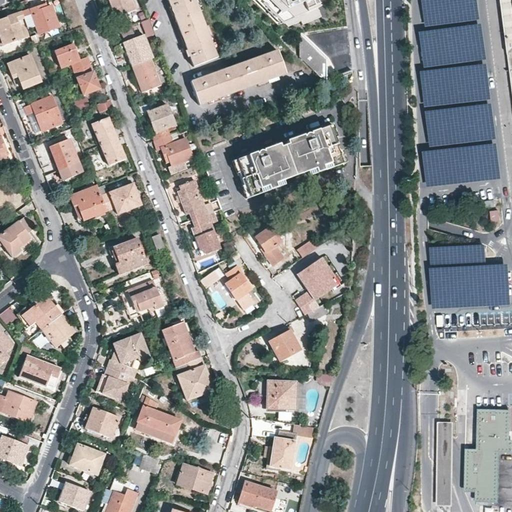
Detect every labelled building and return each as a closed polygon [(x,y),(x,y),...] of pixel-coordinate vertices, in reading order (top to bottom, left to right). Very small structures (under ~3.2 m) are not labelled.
[(136,8),(133,0),(109,0),(116,16),(136,8)] [(217,57),(194,0),(168,0),(173,12),(193,66),(217,57)] [(258,0),(285,29),(318,13),(312,1),(314,0),(258,0)] [(511,0),(502,0),(504,14),(505,20),(508,46),(509,52),(511,69),(511,71),(511,0)] [(43,5),(21,12),(23,17),(31,14),(38,34),(58,27),(50,5),(47,6),(44,8),(43,5)] [(23,17),(21,12),(17,13),(0,19),(0,33),(2,39),(5,45),(23,38),(17,19),(23,17)] [(144,32),(145,36),(154,34),(150,19),(119,28),(123,39),(144,32)] [(126,52),(131,66),(149,59),(152,59),(143,35),(122,43),(126,52)] [(299,57),(325,81),(325,59),(301,35),(299,57)] [(70,64),(73,71),(90,65),(87,57),(79,60),(75,51),(72,44),(54,52),(61,68),(70,64)] [(285,74),(276,51),(268,54),(190,82),(199,105),(285,74)] [(23,90),(41,82),(30,56),(7,64),(12,78),(17,76),(20,82),(23,90)] [(149,59),(131,66),(137,82),(142,93),(160,85),(149,59)] [(90,65),(73,71),(83,95),(99,89),(95,78),(90,65)] [(62,123),(51,96),(24,107),(28,115),(33,113),(39,125),(41,132),(62,123)] [(76,99),(77,108),(89,107),(88,97),(76,99)] [(100,112),(113,107),(109,99),(97,104),(100,112)] [(151,132),(154,140),(169,134),(168,131),(175,128),(167,106),(147,113),(150,122),(154,131),(151,132)] [(101,145),(117,138),(111,122),(109,117),(92,124),(101,145)] [(334,124),(330,125),(334,137),(337,136),(338,136),(334,124)] [(244,177),(250,196),(262,192),(260,188),(268,186),(270,186),(271,186),(273,186),(275,185),(275,184),(275,183),(282,180),(281,176),(293,171),(305,167),(307,172),(315,169),(318,169),(319,169),(320,169),(321,168),(321,167),(322,166),(330,163),(331,168),(343,163),(339,151),(327,155),(322,141),(334,137),(330,125),(311,132),(311,133),(308,133),(307,133),(306,133),(305,134),(305,135),(304,139),(305,141),(298,144),(296,137),(286,141),(287,145),(288,147),(285,148),(281,150),(280,147),(279,143),(269,147),(272,153),(265,155),(263,151),(260,150),(259,149),(257,150),(256,151),(255,152),(237,158),(244,177)] [(169,134),(154,140),(157,150),(160,149),(162,153),(163,156),(166,155),(168,161),(171,167),(192,158),(185,138),(172,143),(169,134)] [(296,137),(298,144),(305,141),(304,139),(303,135),(296,137)] [(339,151),(341,150),(337,136),(334,137),(322,141),(327,155),(339,151)] [(123,152),(117,138),(101,145),(109,165),(125,159),(123,152)] [(62,181),(82,173),(68,140),(51,147),(57,162),(55,163),(56,166),(62,181)] [(263,151),(265,155),(272,153),(269,147),(263,149),(263,151)] [(341,150),(339,151),(343,163),(347,161),(343,149),(341,150)] [(240,178),(244,177),(237,158),(232,160),(236,172),(238,171),(240,178)] [(305,167),(293,171),(294,176),(307,172),(305,167)] [(281,176),(282,180),(294,176),(293,171),(281,176)] [(244,177),(240,178),(243,185),(241,186),(245,198),(250,196),(244,177)] [(207,214),(212,212),(210,204),(204,206),(194,180),(178,186),(180,190),(177,191),(180,199),(185,215),(189,214),(191,220),(207,214)] [(97,188),(96,186),(69,197),(73,207),(76,206),(78,212),(82,221),(106,212),(100,196),(97,188)] [(122,188),(100,196),(106,212),(115,209),(118,214),(140,205),(136,195),(133,187),(124,192),(122,188)] [(3,191),(8,205),(14,203),(11,196),(9,189),(4,190),(3,191)] [(491,220),(499,219),(499,209),(491,209),(491,220)] [(216,221),(212,212),(207,214),(191,220),(194,227),(191,228),(194,237),(199,251),(203,250),(205,254),(220,248),(210,223),(216,221)] [(19,245),(30,237),(24,229),(17,220),(0,233),(0,239),(12,256),(21,249),(19,245)] [(281,242),(271,227),(256,237),(266,251),(264,253),(269,259),(273,266),(284,258),(277,247),(279,246),(278,243),(281,242)] [(164,247),(160,235),(151,238),(156,250),(164,247)] [(147,263),(137,238),(113,249),(115,255),(119,263),(115,265),(119,274),(147,263)] [(302,258),(316,249),(311,240),(308,242),(297,249),(302,258)] [(305,294),(293,302),(296,306),(302,316),(309,312),(307,308),(337,289),(319,260),(294,276),(305,294)] [(236,300),(251,289),(241,275),(243,274),(238,266),(226,274),(230,280),(225,284),(232,294),(236,300)] [(213,270),(200,280),(207,287),(219,278),(213,270)] [(153,306),(155,310),(163,307),(152,281),(127,291),(130,299),(133,306),(137,305),(139,312),(149,308),(153,306)] [(34,323),(41,331),(61,315),(52,305),(47,298),(45,299),(41,295),(32,302),(34,305),(21,316),(30,327),(34,323)] [(319,307),(309,312),(313,320),(322,316),(319,307)] [(120,311),(110,313),(111,321),(122,319),(120,311)] [(61,315),(41,331),(55,348),(75,333),(69,326),(61,315)] [(161,331),(176,368),(187,363),(201,358),(198,349),(193,351),(186,331),(182,322),(161,331)] [(300,351),(289,330),(284,333),(268,342),(279,362),(300,351)] [(0,364),(8,357),(5,352),(12,346),(0,331),(0,364)] [(148,357),(139,334),(112,345),(114,350),(116,356),(114,357),(112,362),(110,361),(109,360),(106,368),(127,376),(130,368),(133,360),(137,358),(138,361),(148,357)] [(58,374),(60,369),(27,356),(19,377),(45,387),(49,376),(56,379),(58,374)] [(201,358),(187,363),(189,370),(177,376),(186,401),(196,397),(195,393),(212,386),(208,376),(205,377),(201,366),(204,365),(201,358)] [(127,376),(106,368),(101,383),(99,382),(98,386),(95,392),(121,402),(127,386),(130,388),(134,379),(133,378),(127,376)] [(136,370),(130,368),(127,376),(133,378),(136,370)] [(331,375),(319,372),(316,383),(329,386),(331,375)] [(294,409),(295,382),(259,381),(258,389),(258,396),(266,396),(266,409),(294,409)] [(130,388),(127,386),(121,402),(125,403),(130,388)] [(214,390),(212,386),(195,393),(196,397),(214,390)] [(0,411),(25,422),(28,415),(31,416),(34,408),(36,403),(8,392),(5,399),(0,396),(0,411)] [(145,397),(141,410),(134,429),(171,443),(174,437),(175,432),(179,420),(155,411),(157,404),(145,397)] [(110,439),(118,417),(93,407),(88,421),(85,429),(110,439)] [(510,410),(478,410),(477,450),(466,449),(465,489),(476,490),(475,500),(497,500),(499,450),(509,451),(510,410)] [(291,420),(291,411),(278,411),(278,420),(291,420)] [(454,440),(454,423),(438,422),(438,426),(438,439),(438,450),(438,461),(437,470),(437,485),(437,496),(437,507),(453,507),(453,506),(453,500),(453,492),(454,469),(454,460),(454,451),(454,440)] [(308,436),(310,427),(294,424),(293,432),(308,436)] [(289,469),(296,434),(279,430),(278,438),(275,438),(273,447),(272,451),(269,466),(289,469)] [(25,455),(29,446),(1,436),(0,439),(0,457),(21,466),(25,455)] [(104,454),(77,445),(72,458),(69,466),(96,476),(104,454)] [(160,459),(146,455),(141,468),(156,473),(160,459)] [(176,484),(202,493),(206,481),(209,482),(210,478),(212,473),(182,464),(176,484)] [(137,494),(128,491),(131,483),(116,477),(111,491),(114,492),(109,505),(105,503),(103,509),(107,511),(106,511),(127,511),(128,510),(131,502),(133,503),(137,494)] [(83,511),(90,492),(64,482),(61,490),(57,502),(83,511)] [(268,511),(274,491),(243,482),(239,494),(237,502),(254,507),(254,506),(268,511)]
